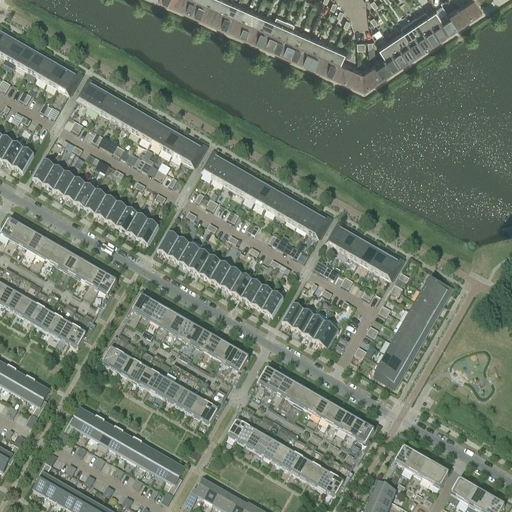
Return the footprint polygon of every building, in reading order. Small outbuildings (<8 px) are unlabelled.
[(179,0),(177,5),(179,5),(186,8),(189,0),(179,0)] [(189,0),(186,8),(188,9),(195,12),(200,0),(189,0)] [(200,0),(195,12),(198,14),(204,16),(210,0),(200,0)] [(210,0),(204,16),(207,18),(212,20),(221,0),(210,0)] [(221,0),(212,20),(216,22),(221,24),(231,2),(226,0),(221,0)] [(464,5),(458,9),(466,20),(472,16),(481,9),(482,9),(482,8),(476,0),(471,0),(467,3),(464,5)] [(231,2),(221,24),(226,26),(231,28),(240,6),(236,4),(231,2)] [(240,6),(231,28),(235,30),(240,32),(249,10),(245,8),(240,6)] [(443,19),(442,19),(450,30),(451,30),(461,23),(466,20),(458,9),(454,12),(444,18),(443,19)] [(249,10),(240,32),(245,34),(248,36),(258,14),(255,12),(249,10)] [(429,15),(428,16),(441,36),(450,30),(442,19),(443,19),(437,10),(429,15)] [(424,12),(417,17),(434,41),(441,36),(428,16),(429,15),(426,11),(424,12)] [(258,14),(248,36),(254,39),(257,40),(267,17),(264,16),(258,14)] [(267,17),(257,40),(264,43),(266,44),(275,21),(274,21),(267,17)] [(275,21),(266,44),(273,47),(274,47),(286,20),(285,20),(277,17),(275,21)] [(414,19),(409,22),(426,47),(431,43),(434,41),(417,17),(414,19)] [(286,20),(274,47),(283,51),(284,51),(293,29),(295,25),(295,24),(286,20)] [(402,27),(401,28),(404,32),(405,31),(418,52),(420,50),(426,47),(409,22),(404,26),(402,27)] [(293,29),(284,51),(292,55),(302,33),(293,29)] [(396,37),(410,57),(418,52),(405,31),(404,32),(396,37)] [(302,33),(292,55),(301,59),(310,37),(302,33)] [(0,59),(5,63),(17,43),(6,37),(0,47),(0,59)] [(310,37),(301,59),(302,59),(310,63),(319,41),(312,37),(310,37)] [(396,37),(388,42),(402,62),(410,57),(396,37)] [(319,41),(310,63),(311,64),(319,67),(328,45),(321,41),(319,41)] [(386,44),(380,48),(386,57),(393,68),(400,64),(402,62),(388,42),(386,44)] [(15,69),(27,49),(17,43),(5,63),(15,69)] [(328,45),(319,67),(321,68),(328,71),(337,48),(331,46),(328,45)] [(337,48),(328,71),(330,72),(336,75),(342,63),(346,52),(340,50),(337,48)] [(26,75),(37,55),(27,49),(15,69),(26,75)] [(36,81),(48,61),(37,55),(26,75),(36,81)] [(372,67),(370,68),(378,79),(379,78),(381,76),(389,71),(393,68),(386,57),(382,60),(374,65),(372,67)] [(47,87),(58,67),(48,61),(36,81),(47,87)] [(342,63),(336,75),(354,82),(359,70),(342,63)] [(57,93),(69,73),(58,67),(47,87),(57,93)] [(359,70),(354,82),(365,87),(378,79),(370,68),(364,72),(359,70)] [(69,73),(57,93),(68,99),(80,79),(77,77),(77,78),(69,73)] [(88,111),(99,91),(91,86),(91,85),(89,84),(77,104),(88,111)] [(6,85),(2,93),(5,95),(10,87),(6,85)] [(99,91),(88,111),(98,117),(110,97),(99,91)] [(22,105),(27,97),(23,95),(18,103),(22,105)] [(27,97),(22,105),(26,107),(31,99),(27,97)] [(110,97),(98,117),(109,123),(120,103),(110,97)] [(120,103),(109,123),(119,129),(131,109),(120,103)] [(43,117),(48,109),(44,107),(39,115),(43,117)] [(48,109),(43,117),(47,119),(51,111),(48,109)] [(131,109),(119,129),(130,135),(141,115),(131,109)] [(140,141),(152,121),(141,115),(130,135),(140,141)] [(152,121),(140,141),(150,147),(162,127),(152,121)] [(74,135),(79,127),(75,125),(70,133),(74,135)] [(79,127),(74,135),(78,137),(82,129),(79,127)] [(162,127),(150,147),(161,153),(172,133),(162,127)] [(172,133),(161,153),(171,159),(183,139),(172,133)] [(95,147),(99,139),(95,136),(91,145),(95,147)] [(99,139),(95,147),(99,149),(103,141),(99,139)] [(183,139),(171,159),(182,165),(193,145),(183,139)] [(2,140),(0,143),(0,163),(1,165),(12,146),(2,140)] [(193,145),(182,165),(193,171),(204,151),(202,149),(202,150),(193,145)] [(12,171),(23,152),(12,146),(1,165),(12,171)] [(115,159),(120,151),(116,148),(112,157),(115,159)] [(120,151),(115,159),(119,161),(124,153),(120,151)] [(23,152),(12,171),(23,177),(34,158),(23,152)] [(213,156),(211,160),(202,176),(213,182),(224,162),(216,158),(216,157),(213,156)] [(137,171),(141,163),(137,161),(133,169),(137,171)] [(223,188),(235,168),(224,162),(213,182),(223,188)] [(141,163),(137,171),(140,173),(145,165),(141,163)] [(32,182),(43,189),(54,170),(43,164),(32,182)] [(233,194),(245,174),(235,168),(223,188),(233,194)] [(53,195),(64,176),(54,170),(43,189),(53,195)] [(157,183),(162,175),(158,173),(153,181),(157,183)] [(244,200),(255,180),(245,174),(233,194),(244,200)] [(162,175),(157,183),(161,185),(166,177),(162,175)] [(64,201),(74,182),(64,176),(53,195),(64,201)] [(254,206),(266,186),(255,180),(244,200),(254,206)] [(176,183),(172,181),(168,189),(172,191),(176,183)] [(74,182),(64,201),(74,207),(85,188),(74,182)] [(265,212),(276,192),(266,186),(254,206),(265,212)] [(84,213),(95,194),(85,188),(74,207),(84,213)] [(275,218),(287,198),(276,192),(265,212),(275,218)] [(95,194),(84,213),(95,219),(106,200),(95,194)] [(195,204),(198,207),(203,199),(199,196),(195,204)] [(286,224),(297,204),(287,198),(275,218),(286,224)] [(105,225),(116,206),(106,200),(95,219),(105,225)] [(209,213),(214,205),(210,202),(205,210),(209,213)] [(296,230),(307,210),(297,204),(286,224),(296,230)] [(214,205),(209,213),(213,215),(217,207),(214,205)] [(116,206),(105,225),(116,231),(127,212),(116,206)] [(306,236),(318,216),(307,210),(296,230),(306,236)] [(126,237),(137,218),(127,212),(116,231),(126,237)] [(230,225),(234,217),(230,214),(226,222),(230,225)] [(318,216),(306,236),(317,243),(329,222),(326,221),(318,216)] [(234,217),(230,225),(234,227),(238,219),(234,217)] [(137,218),(126,237),(137,243),(147,224),(137,218)] [(0,245),(3,241),(9,244),(18,228),(9,223),(3,234),(0,232),(0,245)] [(147,224),(137,243),(147,249),(158,230),(147,224)] [(251,237),(255,229),(251,226),(247,234),(251,237)] [(9,244),(18,249),(27,233),(18,228),(9,244)] [(337,254),(349,234),(340,229),(338,228),(326,248),(337,254)] [(255,229),(251,237),(254,239),(259,231),(255,229)] [(18,249),(27,255),(36,239),(27,233),(18,249)] [(348,260),(359,240),(349,234),(337,254),(348,260)] [(156,254),(167,260),(178,242),(167,235),(156,254)] [(272,249),(276,241),(272,238),(268,246),(272,249)] [(45,244),(36,239),(27,255),(36,260),(45,244)] [(358,266),(369,246),(359,240),(348,260),(358,266)] [(276,241),(272,249),(275,251),(280,243),(276,241)] [(178,266),(189,248),(178,242),(167,260),(178,266)] [(36,260),(45,265),(53,250),(49,248),(50,247),(45,244),(36,260)] [(368,272),(380,252),(369,246),(358,266),(368,272)] [(189,248),(178,266),(188,272),(199,254),(189,248)] [(45,265),(54,270),(62,255),(53,250),(45,265)] [(292,261),(297,253),(293,250),(288,258),(292,261)] [(379,278),(390,258),(380,252),(368,272),(379,278)] [(297,253),(292,261),(296,263),(301,255),(297,253)] [(199,278),(209,260),(199,254),(188,272),(199,278)] [(54,270),(62,275),(71,261),(62,255),(54,270)] [(390,258),(379,278),(390,285),(402,264),(399,263),(390,258)] [(209,260),(199,278),(209,285),(220,266),(209,260)] [(80,266),(71,261),(62,275),(71,280),(80,266)] [(88,271),(80,266),(71,280),(80,285),(88,271)] [(220,291),(230,272),(220,266),(209,285),(220,291)] [(323,278),(328,270),(324,268),(319,276),(323,278)] [(328,270),(323,278),(327,281),(332,273),(328,270)] [(97,276),(88,271),(80,285),(89,290),(97,276)] [(230,272),(220,291),(230,297),(241,278),(230,272)] [(89,290),(98,295),(107,279),(106,281),(97,276),(89,290)] [(401,276),(398,281),(406,286),(409,281),(401,276)] [(240,303),(251,284),(241,278),(230,297),(240,303)] [(116,285),(107,279),(98,295),(104,299),(94,316),(100,319),(113,297),(110,296),(116,285)] [(344,290),(349,282),(345,280),(340,288),(344,290)] [(422,295),(442,307),(449,295),(451,293),(430,281),(422,295)] [(349,282),(344,290),(348,293),(352,285),(349,282)] [(251,284),(240,303),(251,309),(262,290),(251,284)] [(261,314),(272,296),(274,291),(264,285),(262,290),(251,309),(261,314)] [(392,292),(400,296),(402,292),(394,288),(392,292)] [(0,300),(0,307),(6,311),(14,296),(5,291),(0,300)] [(365,302),(369,294),(366,292),(361,300),(365,302)] [(400,296),(392,292),(390,295),(398,300),(400,296)] [(369,294),(365,302),(369,305),(373,297),(369,294)] [(442,307),(422,295),(416,306),(436,317),(442,307)] [(6,311),(15,316),(23,301),(14,296),(6,311)] [(272,296),(261,314),(272,321),(283,302),(272,296)] [(141,320),(150,304),(141,299),(135,310),(132,308),(123,325),(128,328),(135,317),(141,320)] [(32,307),(23,301),(15,316),(19,318),(18,320),(23,323),(32,307)] [(141,320),(150,325),(159,309),(150,304),(141,320)] [(436,317),(416,306),(410,316),(430,327),(436,317)] [(23,323),(32,328),(41,312),(32,307),(23,323)] [(281,326),(292,332),(303,313),(292,307),(281,326)] [(168,315),(159,309),(150,325),(159,331),(168,315)] [(380,313),(388,317),(390,313),(382,309),(380,313)] [(50,317),(41,312),(32,328),(41,333),(50,317)] [(302,338),(313,319),(303,313),(292,332),(302,338)] [(388,317),(380,313),(378,316),(386,321),(388,317)] [(177,320),(168,315),(159,331),(168,336),(177,320)] [(430,327),(410,316),(404,326),(424,338),(430,327)] [(59,322),(50,317),(41,333),(50,338),(59,322)] [(313,344),(324,325),(313,319),(302,338),(313,344)] [(168,336),(177,341),(185,326),(181,324),(182,323),(177,320),(168,336)] [(68,327),(59,322),(50,338),(59,343),(68,327)] [(83,336),(77,332),(68,347),(78,352),(84,342),(86,343),(95,328),(89,325),(83,336)] [(324,325),(313,344),(327,353),(338,334),(324,325)] [(177,341),(186,346),(194,332),(185,326),(177,341)] [(424,338),(404,326),(398,337),(418,348),(424,338)] [(77,332),(68,327),(59,343),(64,346),(64,344),(68,347),(77,332)] [(368,333),(376,338),(378,334),(370,330),(368,333)] [(186,346),(194,351),(203,337),(194,332),(186,346)] [(376,338),(368,333),(365,337),(374,342),(376,338)] [(194,351),(203,356),(212,342),(203,337),(194,351)] [(418,348),(398,337),(392,347),(412,359),(418,348)] [(102,366),(112,372),(120,357),(114,354),(120,342),(115,339),(106,355),(108,356),(102,366)] [(203,356),(212,361),(220,347),(212,342),(203,356)] [(212,361),(221,366),(229,352),(220,347),(212,361)] [(412,359),(392,347),(386,358),(406,369),(412,359)] [(356,354),(364,359),(366,355),(358,350),(356,354)] [(221,366),(230,372),(239,356),(239,355),(238,357),(229,352),(221,366)] [(364,359),(356,354),(353,358),(361,363),(364,359)] [(248,361),(239,356),(230,372),(236,375),(230,386),(235,390),(245,373),(242,372),(248,361)] [(129,362),(120,357),(112,372),(116,374),(115,375),(120,378),(129,362)] [(406,369),(386,358),(380,368),(400,380),(406,369)] [(120,378),(129,383),(138,367),(129,362),(120,378)] [(129,383),(137,389),(147,373),(138,367),(129,383)] [(0,370),(0,389),(1,390),(12,372),(8,369),(7,371),(2,368),(0,370)] [(400,380),(380,368),(374,379),(394,391),(395,388),(400,380)] [(260,389),(267,393),(276,377),(267,371),(260,382),(258,381),(248,397),(254,400),(260,389)] [(1,390),(11,395),(20,379),(15,376),(16,374),(12,372),(1,390)] [(137,389),(146,394),(155,378),(147,373),(137,389)] [(285,382),(276,377),(267,393),(276,398),(285,382)] [(146,394),(155,399),(164,383),(155,378),(146,394)] [(11,395),(20,401),(30,382),(26,380),(25,382),(20,379),(11,395)] [(20,401),(29,406),(39,390),(34,387),(35,385),(30,382),(20,401)] [(276,398),(285,403),(294,387),(285,382),(276,398)] [(173,388),(164,383),(155,399),(160,402),(161,400),(165,402),(173,388)] [(285,403),(293,408),(303,392),(294,387),(285,403)] [(165,402),(174,407),(182,393),(173,388),(165,402)] [(39,390),(29,406),(36,410),(31,419),(32,420),(27,429),(31,432),(46,405),(44,404),(49,395),(39,390)] [(293,408),(302,413),(311,399),(307,397),(308,395),(303,392),(293,408)] [(174,407),(183,413),(191,398),(182,393),(174,407)] [(183,413),(191,418),(200,403),(191,398),(183,413)] [(302,413),(311,418),(319,404),(311,399),(302,413)] [(215,412),(209,408),(200,423),(210,428),(216,418),(218,419),(227,404),(221,401),(215,412)] [(191,418),(200,423),(209,408),(200,403),(191,418)] [(311,418),(320,423),(328,409),(319,404),(311,418)] [(337,414),(328,409),(320,423),(329,428),(337,414)] [(80,435),(90,418),(80,412),(75,421),(72,420),(57,446),(61,449),(67,439),(68,440),(73,431),(80,435)] [(228,439),(237,444),(246,430),(239,426),(246,415),(240,412),(231,427),(234,428),(228,439)] [(346,419),(337,414),(329,428),(338,434),(346,419)] [(80,435),(89,440),(100,422),(96,419),(95,421),(90,418),(80,435)] [(355,424),(346,419),(338,434),(347,439),(355,424)] [(89,440),(99,446),(109,429),(103,426),(104,424),(100,422),(89,440)] [(347,439),(355,444),(365,428),(364,428),(363,429),(355,424),(347,439)] [(365,428),(355,444),(362,447),(352,464),(358,467),(370,445),(368,444),(374,433),(365,428)] [(99,446),(108,451),(119,432),(115,430),(114,432),(109,429),(99,446)] [(237,444),(246,449),(254,435),(246,430),(237,444)] [(108,451),(118,457),(127,439),(122,436),(123,435),(119,432),(108,451)] [(263,440),(254,435),(246,449),(255,454),(263,440)] [(0,456),(0,475),(2,476),(7,467),(10,468),(25,442),(21,439),(16,449),(14,448),(9,457),(2,453),(0,456)] [(118,457),(127,462),(138,443),(134,441),(133,442),(127,439),(118,457)] [(255,454),(264,459),(272,445),(263,440),(255,454)] [(127,462),(136,467),(146,450),(141,447),(142,446),(138,443),(127,462)] [(264,459),(273,464),(281,450),(272,445),(264,459)] [(136,467),(146,473),(156,454),(153,452),(152,453),(146,450),(136,467)] [(290,455),(281,450),(273,464),(276,467),(276,468),(281,471),(290,455)] [(397,468),(403,471),(412,455),(403,450),(397,461),(395,459),(381,483),(387,486),(397,468)] [(146,473),(155,478),(165,461),(160,458),(161,457),(156,454),(146,473)] [(281,471),(290,476),(299,460),(290,455),(281,471)] [(403,471),(412,477),(421,462),(412,457),(413,456),(412,455),(403,471)] [(33,494),(43,500),(53,482),(46,478),(51,469),(50,468),(55,459),(51,457),(36,483),(38,484),(33,494)] [(290,476),(298,481),(308,465),(299,460),(290,476)] [(155,478),(165,484),(175,465),(171,463),(170,464),(165,461),(155,478)] [(412,477),(421,482),(429,467),(421,462),(412,477)] [(179,467),(175,465),(165,484),(171,487),(166,497),(167,498),(162,507),(166,509),(182,483),(179,481),(184,472),(178,469),(179,467)] [(298,481),(307,486),(316,470),(308,465),(298,481)] [(421,482),(430,487),(438,472),(429,467),(421,482)] [(307,486),(316,491),(325,476),(316,470),(307,486)] [(448,478),(438,472),(430,487),(439,492),(448,478)] [(340,484),(334,481),(326,495),(335,500),(341,490),(344,492),(353,476),(347,473),(340,484)] [(334,481),(325,476),(316,491),(321,494),(322,493),(326,495),(334,481)] [(62,488),(53,482),(43,500),(50,504),(50,503),(53,504),(62,488)] [(190,511),(197,500),(203,504),(212,488),(203,483),(196,495),(193,494),(185,508),(187,509),(185,511),(190,511)] [(391,504),(395,495),(378,485),(376,484),(374,488),(376,489),(374,494),(391,504)] [(450,498),(459,504),(467,489),(458,484),(450,498)] [(72,493),(62,488),(53,504),(61,509),(60,510),(61,511),(72,493)] [(203,504),(212,509),(221,494),(212,488),(203,504)] [(459,504),(468,509),(476,494),(467,489),(459,504)] [(73,511),(81,499),(72,493),(61,511),(63,511),(73,511)] [(384,511),(387,511),(391,504),(374,494),(372,493),(370,497),(372,498),(370,504),(384,511)] [(212,509),(217,511),(222,511),(230,499),(221,494),(212,509)] [(477,511),(485,499),(476,494),(468,509),(473,511),(477,511)] [(85,511),(90,504),(81,499),(73,511),(85,511)] [(233,511),(239,504),(230,499),(222,511),(233,511)] [(477,511),(489,511),(495,503),(494,503),(493,504),(485,499),(477,511)] [(425,502),(423,507),(429,510),(432,506),(425,502)] [(368,508),(365,511),(384,511),(370,504),(368,503),(366,506),(368,508)] [(501,511),(504,508),(495,503),(489,511),(501,511)]
